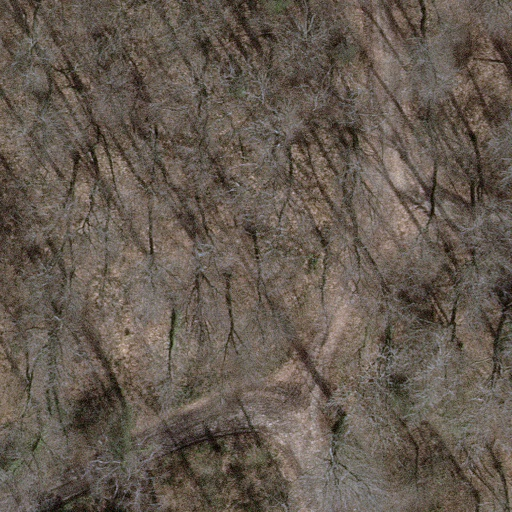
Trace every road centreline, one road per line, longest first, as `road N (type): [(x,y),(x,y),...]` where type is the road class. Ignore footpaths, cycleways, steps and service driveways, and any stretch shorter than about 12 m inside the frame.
road 1 (track): [(511,218),(379,203),(310,381),(0,505)]
road 2 (track): [(374,0),(384,130),(379,203)]
road 3 (track): [(322,511),(308,425),(310,381)]
